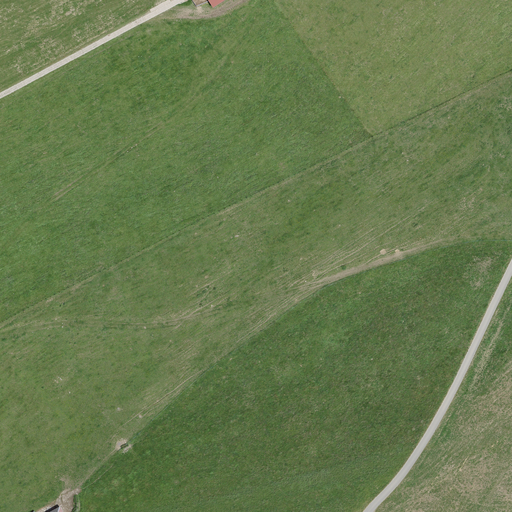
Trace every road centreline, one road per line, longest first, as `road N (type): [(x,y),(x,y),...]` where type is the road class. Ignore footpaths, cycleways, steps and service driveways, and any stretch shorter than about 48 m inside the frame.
road 1 (track): [(368,511),(410,464),(446,403),(511,263)]
road 2 (track): [(0,95),(180,0)]
